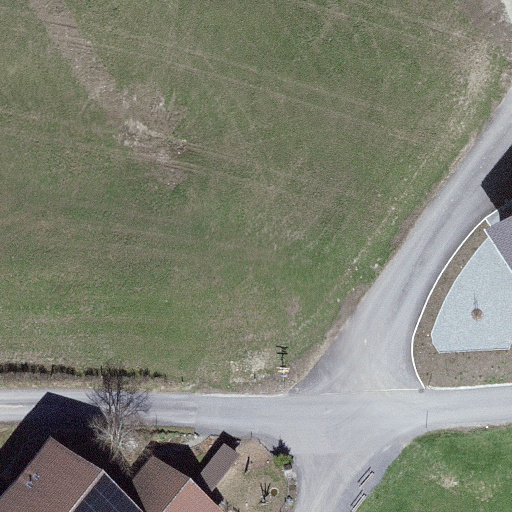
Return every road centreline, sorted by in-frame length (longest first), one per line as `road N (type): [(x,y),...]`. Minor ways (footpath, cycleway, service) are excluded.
road 1 (track): [(337,421),(361,316),(511,138)]
road 2 (track): [(337,421),(0,414)]
road 3 (track): [(511,402),(337,421)]
